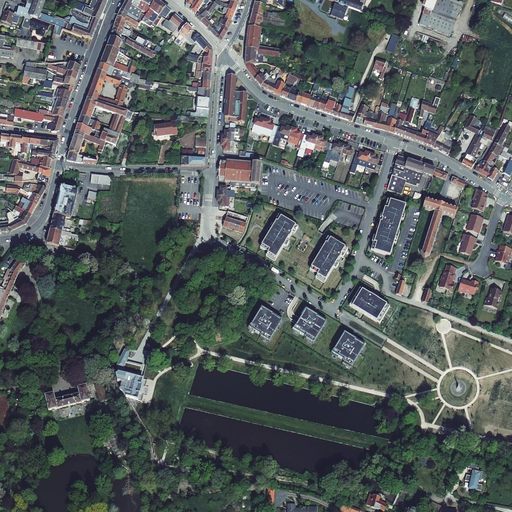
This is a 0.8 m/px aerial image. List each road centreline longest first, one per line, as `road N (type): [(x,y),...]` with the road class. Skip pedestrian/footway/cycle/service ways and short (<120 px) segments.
road 1 (residential): [(206,224),(205,233),(332,310),(358,256)]
road 2 (residential): [(223,54),(266,100),(394,144)]
road 3 (residential): [(210,174),(58,166)]
road 4 (tertiary): [(117,0),(65,137)]
road 5 (unknown): [(23,234),(56,375)]
road 6 (residential): [(210,174),(223,54)]
